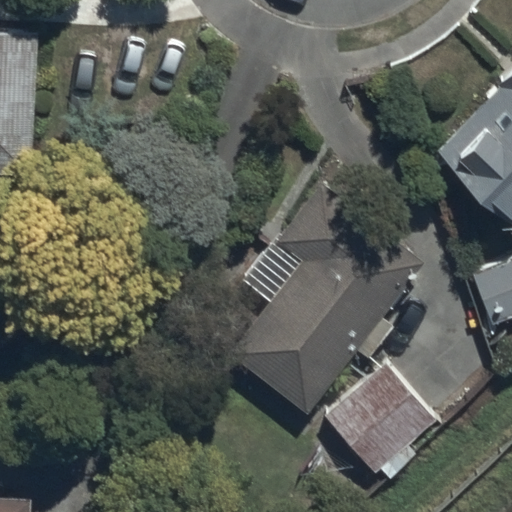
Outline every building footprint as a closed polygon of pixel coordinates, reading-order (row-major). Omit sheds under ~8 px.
[(0,171),(31,173),(37,34),(0,32),(0,171)] [(441,149),(511,216),(511,69),(499,83),(502,86),(441,149)] [(422,265),(319,184),(242,283),(269,305),(231,353),(307,412),(358,348),(369,357),(392,326),(381,317),(422,265)] [(511,253),(472,269),(492,324),(511,317),(511,253)] [(386,361),(324,416),(374,474),(381,469),(388,477),(416,453),(408,443),(436,419),(386,361)] [(0,511),(30,511),(31,500),(0,499),(0,511)]
